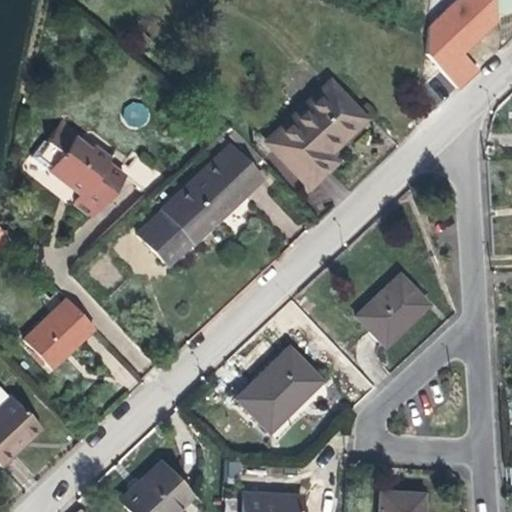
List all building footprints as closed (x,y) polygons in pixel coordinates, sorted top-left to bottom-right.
[(511,0),(491,0),(493,18),(511,16),(511,0)] [(263,143),(303,187),(329,164),(321,155),(332,145),(359,121),(326,85),(263,143)] [(89,223),(121,183),(105,169),(108,165),(92,153),(89,156),(75,144),(78,141),(61,127),(45,147),(48,150),(59,160),(48,174),(46,177),(75,202),(71,207),(71,214),(83,224),(89,223)] [(132,237),(157,262),(183,238),(189,245),(258,180),(228,148),(132,237)] [(48,174),(59,160),(48,150),(36,163),(40,168),(48,174)] [(14,247),(0,231),(0,256),(2,257),(14,247)] [(183,238),(157,262),(164,269),(175,257),(189,245),(183,238)] [(396,275),(353,316),(381,347),(394,334),(425,304),(396,275)] [(68,351),(91,330),(63,300),(19,340),(47,371),(68,351)] [(287,349),(234,399),(266,433),(294,405),(318,382),(287,349)] [(0,465),(25,442),(36,432),(4,399),(0,402),(0,465)] [(172,511),(188,498),(157,463),(135,484),(137,487),(119,503),(127,511),(172,511)] [(137,487),(135,484),(117,500),(119,503),(137,487)] [(403,494),(379,493),(377,511),(420,511),(421,495),(403,494)] [(277,496),(241,494),(240,511),(297,511),(299,497),(277,496)]
